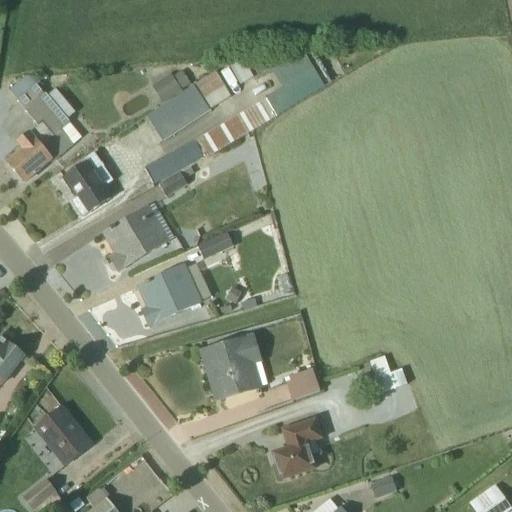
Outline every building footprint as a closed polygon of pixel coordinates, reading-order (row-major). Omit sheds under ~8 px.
[(155,188),(328,86),(322,76),(325,74),(313,55),(305,60),(303,56),(271,75),(281,91),(145,172),(155,188)] [(242,62),(228,70),(239,88),(252,81),(254,83),(271,72),(263,60),(242,62)] [(181,93),(190,86),(181,73),(172,80),(169,77),(149,90),(161,108),(181,95),(181,93)] [(145,120),(161,144),(229,99),(214,75),(145,120)] [(36,88),(38,85),(31,79),(25,80),(8,94),(24,113),(24,114),(36,130),(14,146),(20,153),(6,166),(22,186),(50,163),(52,164),(81,140),(66,122),(74,115),(54,91),(44,99),(36,88)] [(113,183),(94,156),(79,166),(82,170),(64,182),(72,193),(70,195),(76,203),(72,205),(82,220),(113,198),(106,188),(113,183)] [(166,200),(186,188),(183,182),(192,176),(188,170),(158,188),(166,200)] [(172,241),(152,208),(103,237),(115,257),(109,261),(117,274),(172,241)] [(231,250),(225,237),(196,250),(203,264),(231,250)] [(141,314),(148,329),(200,306),(199,304),(208,300),(194,268),(185,272),(184,268),(137,289),(147,312),(141,314)] [(261,366),(252,340),(201,355),(207,376),(210,376),(218,403),(261,390),(254,368),(261,366)] [(0,385),(22,360),(0,342),(0,385)] [(405,368),(392,372),(387,356),(371,361),(382,394),(410,385),(405,368)] [(311,372),(283,382),(291,404),(319,394),(311,372)] [(90,446),(61,410),(32,434),(62,469),(90,446)] [(275,467),(281,483),(315,471),(311,458),(318,456),(314,444),(322,442),(315,422),(280,433),(287,452),(276,456),(279,466),(275,467)] [(392,481),(368,489),(373,503),(397,494),(392,481)] [(44,482),(21,501),(29,511),(50,511),(60,504),(54,497),(55,496),(44,482)] [(510,511),(492,486),(467,504),(472,511),(510,511)] [(115,511),(100,492),(86,502),(93,511),(115,511)]
